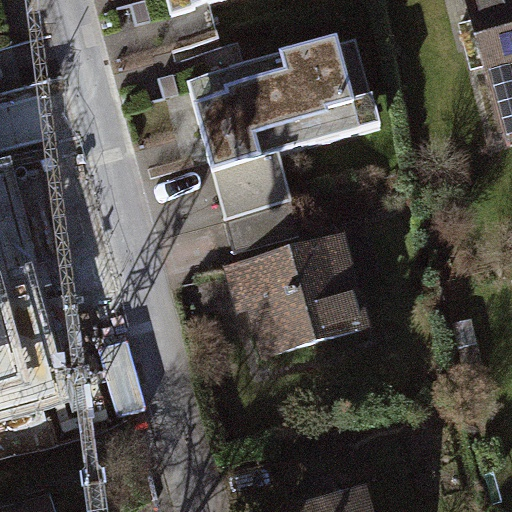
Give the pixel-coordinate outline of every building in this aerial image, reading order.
[(168,0),(172,12),(213,0),(168,0)] [(511,0),(454,0),(485,110),(511,101),(511,0)] [(354,32),(185,80),(210,170),(380,122),(354,32)] [(329,235),(221,265),(253,378),(361,348),(329,235)] [(44,340),(0,347),(0,419),(56,410),(44,340)]
